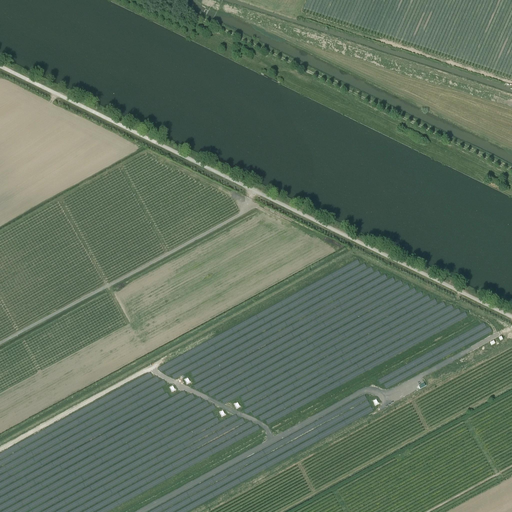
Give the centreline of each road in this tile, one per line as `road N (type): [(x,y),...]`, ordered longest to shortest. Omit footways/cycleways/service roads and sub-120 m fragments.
road 1 (track): [(511,319),(0,68)]
road 2 (track): [(182,0),(212,23),(511,169)]
road 3 (unknown): [(260,196),(0,340)]
road 4 (track): [(296,14),(511,83)]
